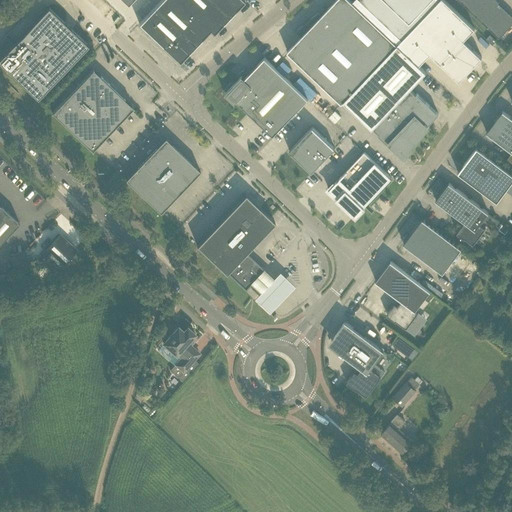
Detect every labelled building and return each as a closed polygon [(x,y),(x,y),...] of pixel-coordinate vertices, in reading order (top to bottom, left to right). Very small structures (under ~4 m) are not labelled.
[(178,0),(160,0),(154,7),(195,46),(201,38),(202,38),(209,30),(213,34),(213,33),(178,0)] [(228,17),(210,0),(178,0),(213,33),(222,24),(221,24),(228,17)] [(210,0),(228,17),(235,10),(244,1),(243,0),(210,0)] [(325,7),(319,12),(376,66),(397,44),(352,1),(350,0),(335,0),(327,9),(325,7)] [(385,0),(353,0),(352,1),(397,44),(438,0),(430,0),(409,23),(385,0)] [(430,0),(385,0),(409,23),(430,0)] [(438,0),(397,44),(419,65),(430,53),(459,81),(481,57),(463,40),(474,28),(444,0),(438,0)] [(459,0),(481,21),(498,3),(495,0),(459,0)] [(48,8),(48,7),(41,14),(13,44),(5,36),(0,41),(0,61),(37,97),(36,98),(37,98),(88,45),(87,44),(86,45),(71,30),(69,32),(62,25),(64,23),(48,8)] [(195,46),(154,7),(139,23),(163,46),(179,62),(188,53),(195,46)] [(376,66),(319,12),(295,31),(301,36),(287,51),(341,103),(343,101),(376,66)] [(490,35),(486,39),(492,45),(496,41),(490,35)] [(426,72),(397,44),(376,66),(343,101),(372,128),(373,127),(378,133),(378,134),(389,144),(390,143),(405,156),(421,134),(418,131),(424,126),(425,127),(438,113),(416,93),(415,94),(410,88),(426,72)] [(224,93),(234,103),(236,101),(272,135),(308,98),(264,57),(244,78),(242,75),(224,93)] [(91,72),(93,70),(92,69),(65,98),(60,103),(51,112),(52,113),(53,112),(60,119),(60,120),(83,142),(84,142),(91,149),(92,150),(133,107),(132,106),(129,109),(122,102),(124,99),(120,103),(113,96),(114,94),(106,87),(109,84),(100,77),(98,79),(91,72)] [(68,81),(61,88),(67,93),(74,86),(73,86),(68,81)] [(511,117),(502,110),(502,111),(487,132),(486,131),(486,132),(511,151),(511,117)] [(312,126),(289,151),(290,151),(299,160),(302,157),(306,161),(303,164),(311,172),(334,148),(312,126)] [(170,201),(199,170),(198,169),(198,170),(165,139),(166,138),(165,137),(125,179),(126,180),(127,179),(150,201),(155,206),(165,196),(169,200),(170,201)] [(457,172),(474,184),(497,201),(509,184),(511,180),(511,174),(476,147),(475,148),(476,148),(463,166),(462,165),(462,166),(466,169),(462,174),(458,171),(457,172)] [(363,206),(384,184),(391,177),(364,152),(329,188),(328,188),(355,214),(363,206),(364,208),(365,208),(363,206)] [(475,230),(479,223),(487,212),(488,213),(488,212),(448,182),(448,183),(449,183),(436,200),(436,199),(435,200),(464,222),(475,230)] [(227,272),(246,252),(247,251),(274,222),(245,194),(196,245),(226,273),(227,272)] [(47,200),(39,208),(50,220),(58,212),(47,200)] [(0,241),(19,222),(0,204),(0,241)] [(484,218),(489,221),(492,216),(488,213),(484,218)] [(495,218),(492,223),(496,227),(500,222),(495,218)] [(422,220),(421,220),(404,243),(403,243),(442,273),(461,248),(422,219),(421,219),(422,220)] [(475,230),(464,222),(456,233),(466,240),(467,239),(473,244),(485,228),(479,223),(475,230)] [(47,248),(41,255),(45,260),(49,256),(59,266),(75,249),(60,235),(53,242),(47,248)] [(11,255),(15,273),(28,269),(24,252),(11,255)] [(246,252),(227,272),(245,290),(264,269),(246,252)] [(415,310),(430,290),(390,261),(376,280),(375,280),(375,281),(399,298),(415,310)] [(252,302),(266,315),(292,287),(279,274),(273,280),(252,302)] [(429,292),(424,298),(428,301),(429,300),(433,295),(429,292)] [(415,310),(399,298),(395,303),(386,314),(397,322),(398,322),(413,332),(420,322),(417,320),(414,317),(418,312),(415,310)] [(362,362),(370,369),(383,351),(384,350),(344,321),(344,322),(334,336),(339,340),(334,347),(344,355),(343,355),(359,367),(362,362)] [(163,343),(157,350),(174,366),(170,371),(182,381),(198,363),(193,360),(199,353),(190,345),(192,341),(190,339),(194,333),(187,327),(183,331),(177,326),(163,342),(163,343)] [(399,337),(393,345),(408,356),(414,349),(399,337)] [(362,362),(359,367),(355,371),(346,382),(357,391),(358,390),(366,396),(381,377),(370,369),(362,362)] [(406,381),(392,396),(393,397),(403,405),(416,390),(415,389),(420,384),(411,376),(407,381),(406,381)] [(391,422),(387,426),(380,433),(402,453),(412,441),(398,428),(405,421),(397,414),(390,422),(391,422)]
